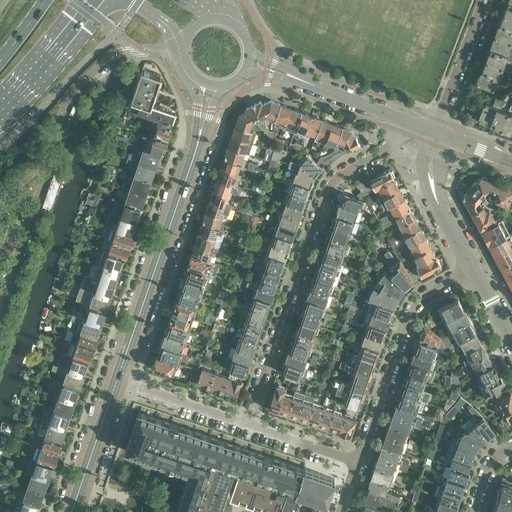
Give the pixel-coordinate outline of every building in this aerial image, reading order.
[(511,16),(504,13),(499,25),(511,29),(511,16)] [(511,29),(499,25),(495,36),(511,43),(511,42),(511,29)] [(511,43),(495,36),(490,48),(507,55),(509,55),(511,56),(511,51),(509,50),(511,43)] [(490,48),(486,60),(503,66),(507,55),(490,48)] [(486,60),(483,67),(481,71),(498,78),(499,76),(500,73),(503,66),(486,60)] [(135,90),(132,100),(133,100),(133,101),(140,103),(151,107),(152,105),(151,105),(155,94),(157,95),(159,90),(157,89),(161,77),(149,73),(150,72),(144,70),(144,71),(142,70),(139,80),(138,79),(134,90),(135,90)] [(506,81),(498,78),(481,71),(477,83),(494,89),(497,81),(505,84),(506,81)] [(131,99),(128,108),(137,111),(137,112),(138,112),(140,103),(133,101),(133,100),(132,100),(131,99)] [(271,100),(262,104),(267,114),(275,117),(281,104),(271,100)] [(251,106),(246,108),(247,111),(253,121),(255,122),(261,130),(262,129),(264,132),(266,131),(268,128),(268,127),(266,116),(267,114),(262,104),(261,101),(255,104),(255,103),(251,105),(251,106)] [(140,103),(138,112),(153,117),(151,123),(157,122),(173,121),(176,113),(167,110),(152,105),(151,107),(140,103)] [(478,119),(490,124),(497,106),(492,104),(492,105),(485,103),(478,119)] [(275,117),(274,120),(280,123),(279,126),(283,127),(284,125),(284,124),(288,115),(290,108),(287,106),(287,105),(285,105),(284,105),(281,104),(275,117)] [(497,106),(490,124),(502,128),(508,111),(497,107),(497,106)] [(284,125),(283,127),(286,128),(290,129),(294,131),(296,128),(297,125),(298,121),(300,115),(301,112),(300,111),(299,110),(298,110),(297,109),(296,109),(296,110),(294,109),(290,108),(288,115),(284,124),(284,125)] [(239,115),(236,125),(250,130),(253,121),(247,111),(239,115)] [(511,112),(508,111),(502,128),(511,131),(511,112)] [(296,128),(294,131),(300,133),(304,135),(305,132),(305,131),(309,122),(311,115),(308,114),(307,113),(306,112),(305,112),(304,112),(303,112),(301,112),(300,115),(298,121),(297,125),(296,128)] [(305,132),(304,135),(306,136),(311,138),(314,139),(316,135),(317,131),(319,127),(320,123),(321,121),(322,119),(321,119),(320,119),(320,118),(319,117),(318,117),(317,117),(316,117),(315,117),(313,116),(311,115),(309,122),(305,131),(305,132)] [(316,135),(314,139),(325,143),(326,140),(332,123),(328,122),(328,121),(326,120),(325,120),(322,119),(321,121),(320,123),(319,127),(317,131),(316,135)] [(158,123),(154,134),(154,135),(169,140),(173,126),(171,125),(173,121),(157,122),(158,123)] [(326,140),(325,143),(330,145),(335,147),(337,144),(337,142),(343,127),(341,126),(340,125),(338,124),(337,125),(332,123),(326,140)] [(234,131),(232,137),(252,143),(255,133),(252,131),(250,130),(236,125),(235,127),(234,128),(233,130),(234,131)] [(318,159),(318,160),(325,165),(346,151),(360,144),(356,137),(355,137),(351,130),(343,127),(337,142),(337,144),(335,147),(334,148),(327,151),(323,149),(320,154),(318,159)] [(128,138),(116,134),(114,139),(126,143),(128,138)] [(143,148),(143,149),(144,149),(160,154),(163,155),(169,140),(154,135),(154,134),(150,145),(150,146),(149,148),(143,146),(143,148)] [(230,143),(229,146),(245,152),(248,153),(252,143),(232,137),(231,140),(230,140),(229,142),(230,143)] [(226,153),(225,158),(245,164),(246,159),(243,158),(245,152),(229,146),(228,149),(226,153)] [(129,151),(127,158),(138,162),(156,168),(157,163),(159,162),(158,159),(160,154),(144,149),(143,149),(137,147),(135,154),(129,151)] [(274,148),(270,158),(277,160),(280,150),(274,148)] [(300,163),(300,164),(302,165),(303,166),(306,169),(310,172),(314,175),(315,175),(317,174),(319,172),(319,170),(321,167),(318,163),(312,158),(313,157),(309,154),(308,155),(300,163)] [(221,169),(237,174),(240,168),(243,169),(245,164),(225,158),(221,169)] [(289,164),(288,166),(291,167),(293,167),(291,172),(289,177),(289,179),(293,181),(302,184),(310,187),(310,186),(311,185),(312,185),(312,184),(313,183),(314,181),(313,180),(313,179),(313,177),(314,175),(310,172),(306,169),(303,166),(302,165),(300,164),(299,164),(296,163),(295,162),(294,162),(292,161),(290,160),(289,162),(289,164)] [(138,162),(133,175),(135,176),(150,181),(151,181),(151,180),(153,179),(153,176),(156,168),(138,162)] [(115,169),(105,166),(103,171),(114,175),(115,169)] [(220,173),(217,179),(234,185),(237,186),(241,175),(237,174),(221,169),(219,171),(220,173)] [(373,184),(360,191),(361,192),(364,196),(379,187),(394,179),(395,179),(393,176),(394,175),(392,171),(391,171),(389,169),(370,179),(373,184)] [(133,175),(129,189),(146,195),(148,190),(149,189),(150,188),(149,186),(151,181),(150,181),(135,176),(133,175)] [(280,176),(279,181),(291,185),(289,191),(306,197),(307,196),(309,195),(310,192),(309,190),(310,187),(302,184),(293,181),(289,179),(280,176)] [(479,177),(470,187),(482,196),(487,190),(492,194),(494,189),(496,184),(488,180),(487,178),(485,176),(483,176),(481,177),(481,178),(479,177)] [(43,205),(44,205),(51,208),(60,181),(53,179),(43,205)] [(215,187),(214,190),(230,195),(232,189),(236,190),(237,186),(234,185),(217,179),(216,183),(215,187)] [(261,185),(262,182),(254,179),(251,190),(258,193),(261,185)] [(379,196),(375,198),(376,201),(384,197),(399,189),(397,185),(397,184),(396,181),(395,181),(394,179),(379,187),(382,193),(378,195),(379,196)] [(496,184),(494,189),(492,194),(497,196),(495,199),(501,202),(500,203),(508,206),(511,196),(511,188),(511,187),(510,185),(507,185),(506,186),(505,186),(505,187),(496,184)] [(261,185),(258,193),(265,195),(268,187),(261,185)] [(482,196),(470,187),(463,195),(464,196),(463,197),(464,197),(463,199),(463,201),(465,203),(467,203),(467,204),(468,203),(472,212),(482,206),(478,200),(482,196)] [(129,189),(124,202),(142,208),(142,207),(144,205),(144,203),(146,195),(129,189)] [(280,189),(279,192),(288,195),(285,202),(286,202),(303,208),(305,207),(306,204),(305,202),(306,197),(289,191),(280,189)] [(376,201),(370,204),(373,208),(386,201),(389,207),(390,206),(404,198),(403,197),(403,195),(402,193),(401,192),(399,189),(384,197),(376,201)] [(212,196),(210,201),(227,206),(230,207),(232,202),(228,201),(230,195),(214,190),(213,192),(212,196)] [(341,204),(340,204),(357,210),(358,210),(361,204),(363,205),(365,201),(365,197),(364,196),(361,192),(355,197),(346,193),(344,198),(342,198),(341,202),(342,203),(342,204),(341,204)] [(393,212),(378,219),(381,224),(395,216),(409,208),(407,205),(407,202),(405,200),(404,198),(390,206),(393,212)] [(207,209),(207,211),(223,217),(226,218),(230,207),(227,206),(210,201),(209,204),(207,209)] [(120,215),(137,221),(139,217),(140,215),(140,213),(142,208),(124,202),(120,215)] [(286,202),(282,212),(299,218),(301,214),(303,213),(304,209),(303,208),(286,202)] [(338,210),(337,215),(353,221),(357,210),(340,204),(340,205),(339,205),(337,209),(338,210)] [(482,206),(472,212),(476,219),(476,220),(475,221),(475,224),(478,226),(479,226),(479,227),(480,226),(481,228),(496,220),(490,208),(486,210),(484,206),(482,207),(482,206)] [(395,216),(381,224),(383,227),(397,220),(400,226),(415,218),(414,216),(414,214),(413,213),(411,212),(409,208),(395,216)] [(204,218),(203,222),(219,228),(223,229),(225,224),(221,223),(223,217),(207,211),(206,213),(204,218)] [(110,212),(108,217),(113,219),(111,226),(112,226),(133,234),(134,230),(136,229),(136,227),(136,226),(137,221),(120,215),(111,212),(110,212)] [(282,212),(279,223),(296,229),(297,224),(299,223),(300,220),(299,218),(282,212)] [(249,219),(248,223),(255,226),(259,216),(251,214),(249,219)] [(334,220),(332,223),(333,225),(333,226),(349,231),(354,233),(356,234),(359,223),(358,222),(353,221),(337,215),(335,219),(334,220)] [(403,231),(399,233),(401,237),(405,235),(420,227),(418,224),(417,222),(415,220),(415,218),(400,226),(403,231)] [(200,230),(200,232),(216,238),(221,240),(222,240),(224,234),(222,233),(223,229),(219,228),(203,222),(202,226),(200,227),(200,229),(200,230)] [(279,223),(275,234),(292,239),(294,235),(295,234),(297,230),(296,229),(279,223)] [(482,233),(483,233),(488,243),(489,243),(489,244),(509,233),(505,224),(501,227),(499,223),(487,229),(487,230),(482,233)] [(112,226),(107,239),(112,240),(130,247),(134,234),(133,234),(112,226)] [(331,231),(329,236),(346,242),(349,231),(333,226),(331,226),(330,230),(331,231)] [(405,235),(401,237),(404,242),(407,240),(410,245),(409,245),(410,245),(425,237),(424,235),(423,233),(421,231),(420,227),(405,235)] [(198,239),(196,244),(212,249),(215,250),(216,251),(217,251),(221,240),(216,238),(200,232),(199,233),(200,233),(199,235),(198,235),(198,238),(198,239)] [(388,238),(385,232),(379,236),(382,241),(388,238)] [(511,238),(509,233),(489,244),(495,255),(511,246),(511,238)] [(273,239),(272,244),(289,249),(290,245),(292,244),(293,241),(292,239),(275,234),(273,239)] [(327,242),(326,247),(342,253),(346,254),(348,255),(352,244),(350,244),(346,242),(329,236),(329,237),(327,237),(326,241),(327,242)] [(102,237),(101,241),(106,243),(104,250),(108,251),(126,258),(130,247),(112,240),(107,239),(102,237)] [(413,251),(409,253),(411,257),(415,255),(430,247),(429,245),(429,243),(428,241),(426,240),(425,237),(410,245),(413,251)] [(194,251),(193,254),(214,261),(216,255),(214,254),(215,250),(212,249),(196,244),(195,248),(194,248),(193,250),(194,251)] [(260,246),(258,251),(268,254),(285,260),(286,255),(288,254),(289,251),(289,249),(272,244),(270,249),(260,246)] [(511,246),(495,255),(501,266),(511,260),(511,246)] [(322,251),(321,255),(322,256),(322,257),(339,263),(341,257),(342,253),(326,247),(324,251),(322,251)] [(415,255),(411,257),(413,261),(417,259),(419,264),(420,265),(435,256),(434,255),(435,254),(433,251),(432,251),(430,247),(415,255)] [(368,252),(368,250),(363,249),(360,259),(365,261),(368,252)] [(104,250),(99,264),(101,265),(103,265),(120,271),(121,268),(123,266),(123,264),(124,259),(125,260),(126,258),(108,251),(104,250)] [(389,250),(385,253),(389,259),(389,262),(391,265),(390,266),(391,268),(388,271),(387,270),(405,288),(407,287),(408,287),(410,285),(410,283),(414,280),(408,271),(404,265),(402,262),(400,259),(396,261),(389,250)] [(371,270),(375,259),(368,252),(365,261),(362,267),(371,270)] [(190,262),(188,266),(189,267),(206,272),(209,273),(214,275),(218,263),(214,261),(193,254),(193,255),(192,254),(192,256),(190,257),(189,261),(190,262)] [(255,256),(254,261),(260,263),(264,264),(282,270),(281,270),(283,265),(285,265),(286,261),(285,260),(268,254),(266,260),(255,256)] [(420,265),(417,266),(422,275),(434,269),(434,270),(441,266),(436,256),(435,256),(420,265)] [(320,263),(318,267),(335,274),(339,275),(343,265),(339,263),(322,257),(322,258),(320,258),(319,262),(320,263)] [(511,260),(501,266),(507,277),(511,274),(511,260)] [(260,263),(257,273),(261,275),(277,280),(278,280),(279,276),(281,275),(282,272),(282,270),(264,264),(260,263)] [(99,264),(94,278),(98,279),(99,279),(116,285),(117,283),(117,281),(120,271),(103,265),(101,265),(99,264)] [(417,266),(408,271),(414,280),(422,275),(417,266)] [(186,272),(185,275),(185,277),(185,278),(202,284),(205,285),(209,273),(206,272),(189,267),(187,272),(186,272)] [(315,272),(314,276),(315,277),(315,278),(332,284),(335,274),(318,267),(317,272),(315,272)] [(381,280),(378,285),(399,298),(400,296),(400,294),(405,288),(387,270),(381,275),(379,279),(381,280)] [(249,276),(247,281),(258,285),(275,290),(274,290),(278,280),(277,280),(261,275),(260,280),(249,276)] [(83,283),(81,288),(94,292),(95,293),(111,298),(112,294),(114,293),(114,290),(116,285),(99,279),(98,279),(94,278),(91,286),(83,283)] [(183,284),(181,290),(198,295),(199,296),(201,296),(205,285),(202,284),(185,278),(184,279),(183,280),(182,283),(183,284)] [(313,284),(311,288),(328,295),(331,296),(332,293),(332,290),(330,289),(332,284),(315,278),(314,279),(313,279),(312,283),(313,284)] [(247,281),(246,286),(256,289),(254,295),(270,300),(271,301),(273,300),(274,297),(273,295),(274,295),(275,292),(275,290),(258,285),(247,281)] [(371,291),(368,299),(371,300),(376,302),(393,307),(395,303),(397,303),(398,300),(397,299),(399,298),(378,285),(376,288),(374,287),(371,291)] [(79,287),(75,300),(89,305),(106,312),(108,310),(108,308),(111,298),(95,293),(94,292),(81,288),(79,287)] [(308,293),(307,297),(308,298),(307,299),(325,305),(328,295),(311,288),(309,293),(308,293)] [(179,295),(177,300),(194,306),(197,307),(201,296),(199,296),(198,295),(181,290),(179,291),(178,294),(179,295)] [(354,294),(354,292),(349,290),(345,301),(350,303),(354,294)] [(248,300),(246,304),(251,306),(267,311),(269,307),(271,306),(272,303),(271,301),(270,300),(254,295),(253,300),(248,300)] [(221,303),(219,306),(225,308),(228,298),(223,296),(221,303)] [(442,307),(437,310),(443,320),(447,318),(464,309),(458,298),(456,299),(441,306),(442,307)] [(305,305),(304,309),(321,315),(331,319),(332,315),(322,311),(325,305),(307,299),(307,300),(306,300),(304,304),(305,305)] [(173,306),(172,308),(173,310),(173,311),(190,317),(194,318),(197,307),(194,306),(177,300),(175,305),(173,306)] [(371,300),(368,311),(369,311),(372,312),(390,318),(391,313),(393,313),(394,310),(393,308),(393,307),(376,302),(371,300)] [(246,304),(243,315),(247,316),(263,322),(265,317),(267,316),(268,313),(267,312),(267,311),(251,306),(246,304)] [(85,318),(85,319),(86,319),(102,325),(103,321),(105,319),(104,317),(106,312),(89,305),(85,318)] [(356,307),(350,305),(346,315),(352,317),(356,307)] [(218,310),(216,317),(220,319),(221,316),(227,318),(230,310),(225,308),(219,306),(218,310)] [(447,318),(443,320),(447,328),(449,331),(450,331),(453,329),(471,319),(465,308),(464,309),(447,318)] [(301,314),(299,318),(300,319),(300,320),(317,326),(321,315),(304,309),(302,314),(301,314)] [(367,310),(363,321),(369,323),(386,328),(388,324),(389,323),(390,320),(389,319),(390,318),(372,312),(369,311),(368,311),(367,310)] [(171,317),(169,323),(186,329),(190,330),(194,318),(190,317),(173,311),(172,312),(171,313),(170,316),(171,317)] [(213,325),(217,314),(211,312),(208,311),(204,322),(213,325)] [(68,313),(67,316),(71,318),(71,319),(79,322),(77,330),(80,332),(81,332),(97,338),(99,334),(100,333),(100,332),(100,330),(102,325),(86,319),(85,319),(72,315),(68,313)] [(243,315),(239,325),(260,332),(262,327),(263,326),(264,324),(263,322),(247,316),(243,315)] [(431,316),(426,320),(431,327),(438,323),(431,316)] [(216,317),(212,328),(217,329),(220,319),(216,317)] [(453,329),(450,331),(452,335),(456,333),(459,339),(459,340),(476,331),(477,331),(471,319),(453,329)] [(298,326),(297,330),(314,336),(317,326),(300,320),(298,321),(297,325),(298,326)] [(166,328),(165,331),(166,332),(166,334),(183,339),(186,340),(190,330),(186,329),(169,323),(168,328),(166,328)] [(365,333),(382,339),(384,334),(385,333),(386,330),(386,329),(386,328),(369,323),(365,333)] [(237,331),(236,336),(240,337),(256,343),(258,338),(260,337),(261,334),(260,333),(260,332),(239,325),(237,331)] [(425,325),(419,340),(438,346),(449,351),(448,350),(447,347),(441,337),(440,336),(434,330),(429,326),(425,325)] [(212,328),(208,339),(213,341),(217,329),(212,328)] [(440,336),(441,336),(444,334),(437,328),(434,330),(440,336)] [(74,329),(70,342),(76,344),(94,350),(98,338),(97,338),(81,332),(80,332),(77,330),(74,329)] [(293,335),(292,339),(293,340),(293,341),(310,347),(313,348),(315,349),(319,338),(317,338),(314,336),(297,330),(295,335),(293,335)] [(459,340),(456,342),(458,345),(461,343),(465,351),(467,351),(482,342),(476,331),(459,340)] [(365,333),(362,344),(379,350),(380,344),(382,344),(383,341),(382,340),(382,339),(365,333)] [(162,341),(161,344),(161,345),(162,346),(179,351),(182,352),(186,340),(183,339),(166,334),(163,341),(162,341)] [(240,337),(236,348),(252,354),(254,348),(256,348),(257,345),(256,343),(240,337)] [(416,345),(415,348),(416,349),(415,352),(432,358),(434,358),(436,352),(435,351),(436,346),(431,344),(419,340),(418,344),(416,345)] [(67,341),(65,345),(70,347),(68,354),(72,356),(81,359),(90,362),(94,350),(76,344),(70,342),(67,341)] [(291,346),(289,351),(307,357),(310,347),(293,341),(291,342),(290,345),(291,346)] [(355,342),(352,352),(354,352),(358,354),(375,360),(377,355),(378,354),(379,352),(378,350),(379,350),(362,344),(355,342)] [(469,358),(463,361),(465,365),(471,362),(487,353),(485,349),(486,348),(485,345),(483,345),(482,342),(467,351),(467,352),(466,353),(469,358)] [(159,352),(158,355),(175,361),(178,363),(182,352),(179,351),(162,346),(161,347),(159,348),(158,351),(159,352)] [(236,348),(232,358),(249,364),(251,359),(252,358),(253,355),(252,354),(236,348)] [(286,356),(285,359),(286,361),(303,368),(307,357),(289,351),(288,355),(286,356)] [(352,352),(348,362),(350,363),(354,365),(371,371),(373,366),(375,365),(375,362),(375,361),(375,360),(358,354),(354,352),(352,352)] [(412,355),(411,358),(412,360),(411,363),(429,369),(433,370),(436,359),(434,358),(432,358),(415,352),(414,354),(412,355)] [(465,365),(462,367),(464,371),(467,369),(468,369),(473,366),(476,371),(477,370),(478,372),(493,363),(492,362),(493,361),(492,358),(490,358),(487,353),(471,362),(465,365)] [(68,354),(63,368),(67,369),(85,375),(87,370),(88,368),(88,365),(89,363),(89,364),(90,362),(81,359),(72,356),(68,354)] [(154,365),(152,366),(155,370),(156,369),(174,375),(178,363),(175,361),(158,355),(158,356),(157,356),(154,365)] [(230,364),(229,368),(231,369),(245,374),(244,375),(245,375),(247,369),(249,368),(250,366),(249,364),(232,358),(230,364)] [(342,360),(340,366),(344,367),(354,371),(352,378),(368,383),(369,382),(370,381),(371,379),(370,377),(373,371),(371,371),(354,365),(350,363),(348,362),(346,362),(342,360)] [(284,367),(282,372),(300,378),(305,380),(308,369),(303,368),(286,361),(286,362),(284,362),(283,366),(284,367)] [(51,363),(50,369),(65,374),(64,376),(62,381),(63,382),(64,383),(80,388),(82,383),(84,381),(84,379),(85,375),(67,369),(63,368),(51,363)] [(409,366),(408,369),(409,370),(408,373),(425,378),(431,380),(433,375),(435,371),(433,370),(429,369),(411,363),(411,365),(409,366)] [(481,378),(476,380),(479,384),(483,382),(499,374),(499,373),(497,369),(498,368),(497,365),(495,365),(494,363),(493,363),(478,372),(477,372),(481,378)] [(198,370),(192,368),(191,368),(189,373),(191,373),(189,382),(194,384),(199,370),(198,370)] [(202,368),(197,382),(202,384),(202,385),(203,385),(204,387),(208,388),(209,387),(215,372),(202,368)] [(231,369),(228,377),(223,392),(223,391),(237,396),(238,394),(239,393),(240,390),(239,389),(242,382),(235,379),(237,371),(231,369)] [(215,372),(209,387),(211,388),(211,387),(215,388),(215,389),(216,390),(217,391),(220,392),(222,392),(223,392),(228,377),(215,372)] [(403,383),(421,389),(423,383),(425,378),(408,373),(407,376),(405,376),(404,379),(405,381),(405,382),(403,383)] [(483,382),(479,384),(483,391),(485,397),(491,394),(492,394),(503,388),(504,387),(503,384),(505,383),(503,380),(504,379),(501,374),(500,374),(499,373),(499,374),(483,382)] [(335,378),(333,384),(337,386),(364,395),(366,389),(368,389),(369,386),(368,384),(368,383),(352,378),(350,383),(340,380),(335,378)] [(57,380),(53,394),(55,395),(58,395),(59,396),(76,402),(78,397),(78,393),(79,390),(80,388),(64,383),(63,382),(57,380)] [(401,390),(400,393),(400,394),(401,394),(417,400),(418,396),(421,389),(403,383),(402,386),(403,388),(402,389),(401,390)] [(271,401),(269,407),(272,408),(273,410),(276,411),(277,410),(278,410),(284,393),(285,390),(286,387),(277,384),(273,396),(271,395),(270,400),(271,401)] [(333,384),(331,390),(335,391),(346,395),(344,401),(345,402),(348,403),(360,407),(361,404),(363,403),(364,400),(363,399),(364,395),(337,386),(333,384)] [(458,393),(460,394),(466,391),(460,386),(454,390),(458,393)] [(453,400),(458,393),(454,390),(450,387),(446,398),(453,400)] [(284,393),(278,410),(282,411),(283,413),(286,414),(287,413),(288,413),(294,396),(295,394),(285,390),(284,393)] [(47,392),(46,396),(56,400),(53,409),(71,415),(72,410),(74,409),(74,406),(76,402),(59,396),(58,395),(55,395),(53,394),(47,392)] [(502,398),(498,400),(499,403),(494,406),(497,412),(500,411),(502,414),(511,408),(511,396),(510,393),(507,395),(506,395),(503,397),(502,398)] [(294,396),(288,413),(292,415),(293,416),(293,417),(295,418),(297,417),(303,399),(304,397),(295,394),(294,396)] [(396,404),(415,410),(421,412),(424,402),(417,400),(401,394),(398,403),(396,404)] [(459,396),(451,404),(457,409),(465,400),(459,396)] [(303,399),(297,417),(302,418),(303,420),(305,421),(307,420),(308,416),(313,403),(314,400),(304,397),(303,399)] [(470,402),(476,406),(478,405),(482,403),(478,397),(470,402)] [(447,409),(453,400),(446,398),(443,408),(447,409)] [(308,416),(307,420),(312,422),(313,424),(315,424),(317,424),(319,416),(322,406),(323,404),(314,400),(313,403),(308,416)] [(393,410),(392,413),(393,415),(398,416),(411,421),(411,420),(412,416),(415,410),(396,404),(395,407),(396,408),(395,410),(393,410)] [(457,409),(451,404),(443,414),(449,419),(457,409)] [(472,404),(468,408),(475,415),(470,420),(474,424),(487,438),(488,439),(489,438),(491,438),(497,432),(484,417),(485,416),(483,415),(472,404)] [(319,416),(317,424),(322,425),(323,427),(325,428),(327,427),(328,427),(332,416),(334,410),(322,406),(319,416)] [(504,418),(501,419),(504,425),(509,422),(511,425),(511,424),(511,408),(502,414),(504,418)] [(51,416),(49,422),(67,429),(69,423),(70,421),(69,419),(70,416),(71,415),(53,409),(51,416)] [(332,416),(328,427),(329,428),(330,430),(333,430),(334,430),(339,431),(344,416),(345,414),(338,412),(334,410),(332,416)] [(220,511),(219,511),(229,482),(232,483),(229,493),(238,496),(239,492),(245,494),(244,498),(252,501),(254,497),(260,499),(259,503),(267,506),(269,502),(275,505),(274,509),(275,509),(279,499),(283,500),(291,503),(303,468),(272,457),(246,448),(209,435),(185,427),(174,424),(163,420),(153,416),(146,414),(139,412),(125,450),(164,463),(165,463),(174,466),(189,471),(177,506),(173,504),(170,511),(220,511)] [(344,416),(339,431),(340,432),(341,434),(344,434),(345,434),(351,436),(357,418),(356,417),(356,418),(352,416),(345,414),(344,416)] [(393,416),(390,425),(407,431),(409,425),(413,426),(415,422),(411,421),(398,416),(393,415),(393,416)] [(494,418),(490,420),(497,429),(500,427),(494,418)] [(469,419),(460,427),(465,430),(479,445),(480,444),(482,444),(488,439),(487,438),(474,424),(470,420),(469,419)] [(42,420),(37,432),(39,433),(62,441),(62,440),(63,437),(65,435),(65,433),(67,429),(49,422),(42,420)] [(438,423),(434,435),(441,437),(445,425),(438,423)] [(390,425),(386,436),(404,442),(407,431),(390,425)] [(460,427),(457,436),(460,437),(457,444),(475,450),(479,445),(465,430),(460,427)] [(37,439),(35,446),(37,447),(41,448),(59,454),(64,441),(62,440),(62,441),(39,433),(37,439)] [(383,440),(382,443),(383,444),(383,446),(400,452),(404,442),(386,436),(385,439),(383,440)] [(457,444),(453,454),(470,460),(472,461),(473,458),(475,453),(475,451),(475,450),(457,444)] [(381,451),(379,457),(396,463),(401,465),(407,467),(409,462),(403,460),(398,458),(400,452),(383,446),(381,447),(380,450),(381,451)] [(37,447),(34,457),(54,465),(53,466),(55,466),(59,454),(41,448),(37,447)] [(453,454),(449,464),(451,465),(469,470),(470,470),(472,464),(471,463),(472,461),(470,460),(453,454)] [(32,457),(27,471),(32,473),(48,478),(50,474),(51,473),(51,472),(51,471),(51,470),(52,466),(53,466),(54,465),(34,457),(32,457)] [(375,468),(393,474),(396,463),(379,457),(378,461),(376,461),(375,464),(376,466),(375,468)] [(445,462),(442,473),(448,475),(465,481),(466,479),(468,479),(469,475),(468,474),(469,470),(451,465),(449,464),(445,462)] [(283,500),(278,511),(322,511),(334,478),(303,468),(291,503),(283,500)] [(373,473),(372,478),(388,484),(389,484),(394,486),(396,481),(391,479),(393,474),(375,468),(373,469),(373,471),(373,473)] [(32,473),(27,486),(44,492),(44,491),(45,490),(46,489),(46,488),(45,487),(46,483),(47,483),(48,478),(32,473)] [(441,473),(437,484),(438,484),(444,486),(462,492),(462,490),(464,489),(465,486),(464,485),(465,481),(448,475),(442,473),(441,473)] [(370,484),(368,490),(398,500),(401,501),(403,495),(400,494),(386,489),(388,484),(372,478),(371,479),(370,480),(369,482),(370,484)] [(499,492),(498,494),(499,494),(499,495),(511,499),(511,484),(504,482),(502,487),(501,486),(500,488),(499,489),(498,491),(499,492)] [(438,484),(434,495),(440,497),(459,503),(460,501),(459,499),(462,492),(444,486),(438,484)] [(14,490),(12,496),(23,499),(39,505),(41,500),(42,498),(43,497),(42,495),(44,492),(27,486),(25,492),(21,491),(21,492),(14,490)] [(415,489),(412,498),(411,499),(416,501),(419,490),(415,489)] [(364,495),(363,498),(364,500),(364,501),(380,507),(382,501),(396,505),(399,506),(401,501),(398,500),(368,490),(366,495),(364,495)] [(497,505),(496,506),(511,511),(511,499),(499,495),(498,496),(497,499),(497,500),(497,501),(498,502),(497,505)] [(12,496),(11,499),(16,501),(13,511),(16,511),(36,511),(37,510),(38,510),(39,505),(23,499),(12,496)] [(440,497),(436,508),(448,511),(454,511),(456,511),(457,508),(457,506),(457,505),(459,504),(459,503),(440,497)] [(362,507),(359,511),(378,511),(380,507),(364,501),(363,502),(362,503),(361,505),(362,507)]
